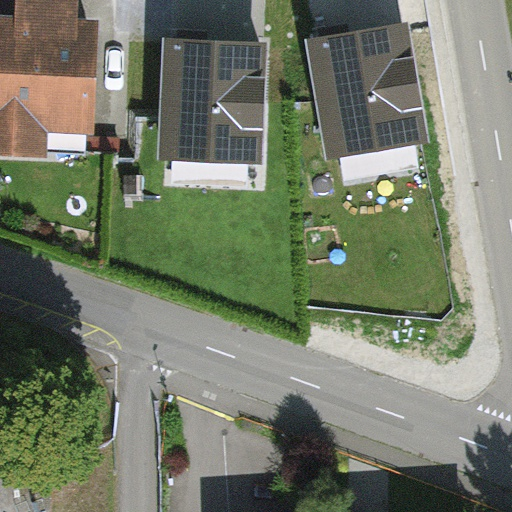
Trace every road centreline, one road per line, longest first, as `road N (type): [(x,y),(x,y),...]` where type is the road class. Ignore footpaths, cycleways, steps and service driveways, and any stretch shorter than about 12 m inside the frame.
road 1 (tertiary): [(139,321),(511,459)]
road 2 (residential): [(473,0),(511,221)]
road 3 (residential): [(139,321),(133,511)]
road 4 (tertiary): [(0,273),(139,321)]
